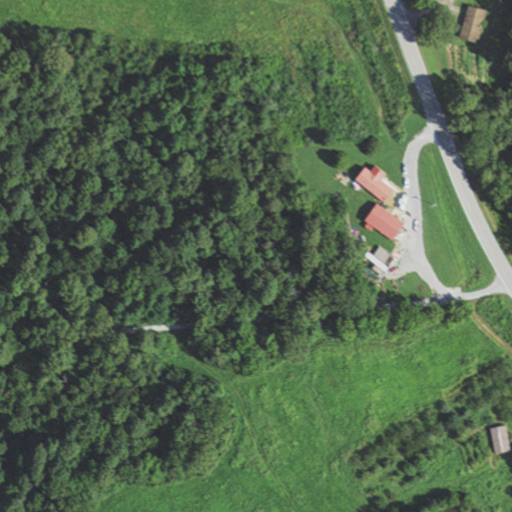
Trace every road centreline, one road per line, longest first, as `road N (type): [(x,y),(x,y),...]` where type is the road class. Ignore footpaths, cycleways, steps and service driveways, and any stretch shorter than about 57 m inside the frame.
road 1 (residential): [(505,271),(407,352),(147,372),(0,397)]
road 2 (residential): [(511,281),(471,207),(393,0)]
